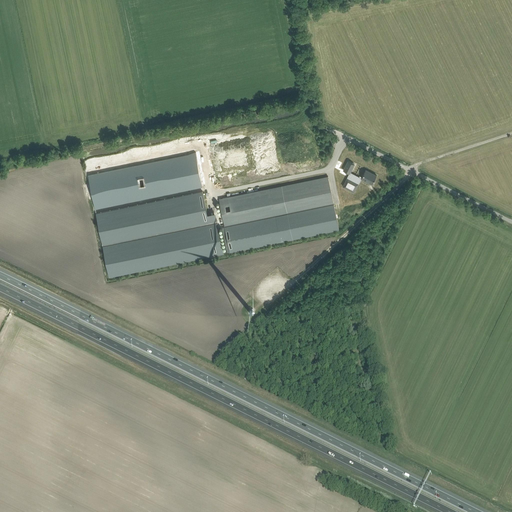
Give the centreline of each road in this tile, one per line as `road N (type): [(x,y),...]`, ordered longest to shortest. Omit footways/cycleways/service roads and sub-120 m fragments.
road 1 (motorway): [(477,511),(0,275)]
road 2 (motorway): [(0,287),(449,511)]
road 3 (track): [(294,0),(321,125),(511,222)]
